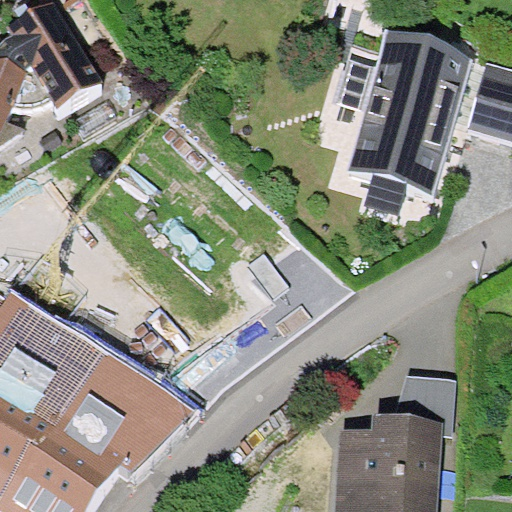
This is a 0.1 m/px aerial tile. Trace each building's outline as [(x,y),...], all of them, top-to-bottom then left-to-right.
[(0,144),(25,128),(6,121),(13,106),(20,108),(27,108),(36,108),(45,103),(52,100),(57,108),(102,82),(54,1),(9,25),(15,35),(11,37),(6,39),(1,44),(0,44),(0,144)] [(408,187),(433,194),(473,60),(388,30),(382,53),(365,110),(348,170),(374,177),(408,187)] [(365,110),(382,53),(354,45),(337,101),(365,110)] [(469,128),(511,141),(511,69),(488,63),(469,128)] [(399,214),(408,187),(374,177),(366,204),(399,214)] [(5,300),(0,296),(0,511),(86,511),(120,463),(132,472),(194,410),(12,292),(5,300)] [(406,376),(398,413),(445,419),(443,436),(452,437),(458,379),(406,376)] [(398,413),(373,414),(372,428),(342,429),(337,511),(441,511),(443,436),(445,419),(398,413)]
